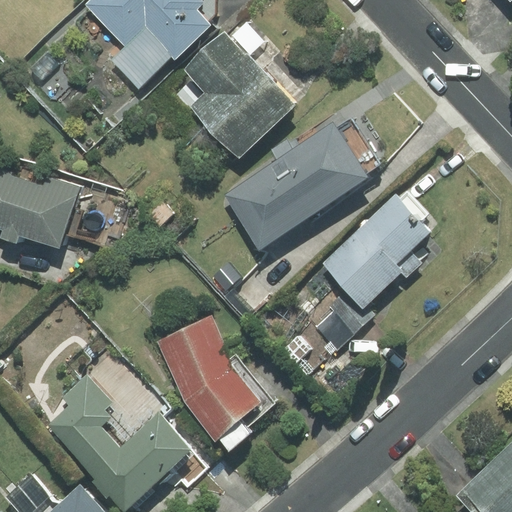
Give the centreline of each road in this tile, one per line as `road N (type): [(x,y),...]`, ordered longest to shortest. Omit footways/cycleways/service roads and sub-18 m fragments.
road 1 (residential): [(297,511),(511,318)]
road 2 (residential): [(384,0),(511,136)]
